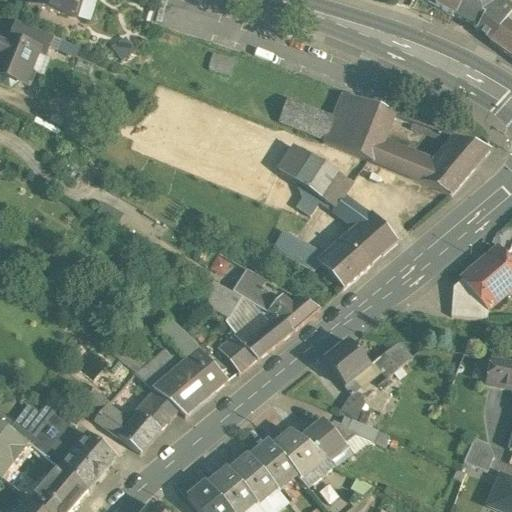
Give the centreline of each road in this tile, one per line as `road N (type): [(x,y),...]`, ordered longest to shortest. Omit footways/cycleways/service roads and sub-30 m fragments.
road 1 (tertiary): [(511,180),(109,511)]
road 2 (secondary): [(511,103),(437,62),(259,0)]
